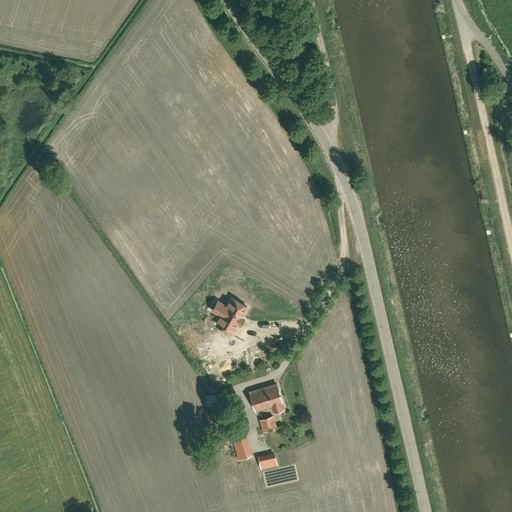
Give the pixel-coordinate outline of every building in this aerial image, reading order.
[(242,317),(241,316),(247,306),(232,298),(227,306),(225,305),(220,314),(222,315),(217,324),(232,332),(238,322),(239,323),(242,317)] [(274,412),(284,409),(282,402),(283,402),(277,383),(250,392),(256,410),(272,405),(274,412)] [(273,415),(259,419),(263,432),(277,428),(273,415)] [(229,428),(233,441),(239,459),(252,455),(242,423),(229,428)] [(262,469),(277,465),(275,454),(259,458),(262,469)]
